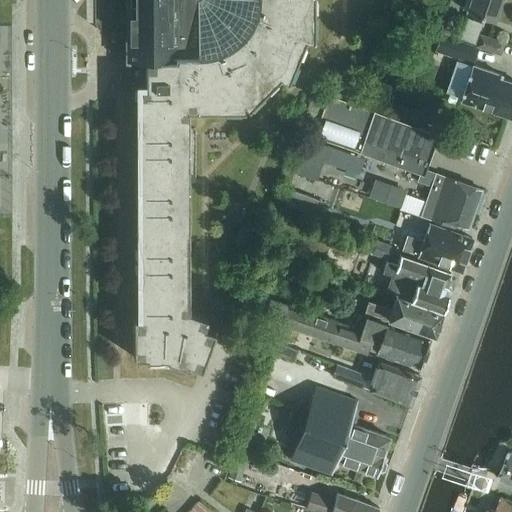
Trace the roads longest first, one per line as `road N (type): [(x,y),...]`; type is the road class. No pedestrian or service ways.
road 1 (tertiary): [(52,511),(52,0)]
road 2 (tertiary): [(424,454),(511,197)]
